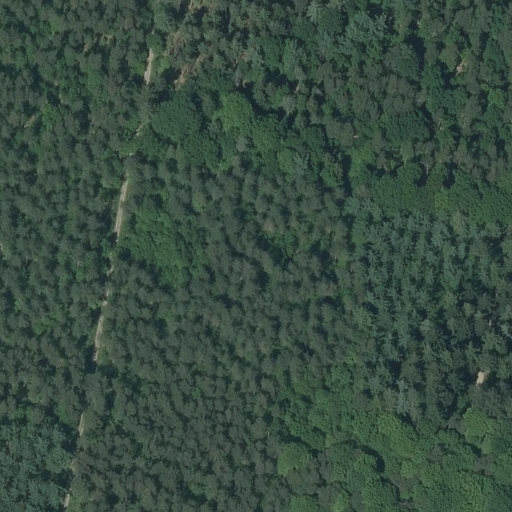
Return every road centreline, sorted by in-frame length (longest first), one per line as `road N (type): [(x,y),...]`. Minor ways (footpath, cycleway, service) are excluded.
road 1 (track): [(65,511),(131,159)]
road 2 (track): [(511,199),(453,511)]
road 3 (track): [(132,150),(200,127),(242,131),(352,191)]
road 4 (track): [(131,159),(351,198)]
road 5 (track): [(351,198),(511,225)]
road 6 (track): [(162,0),(132,150)]
road 7 (track): [(0,134),(131,159)]
